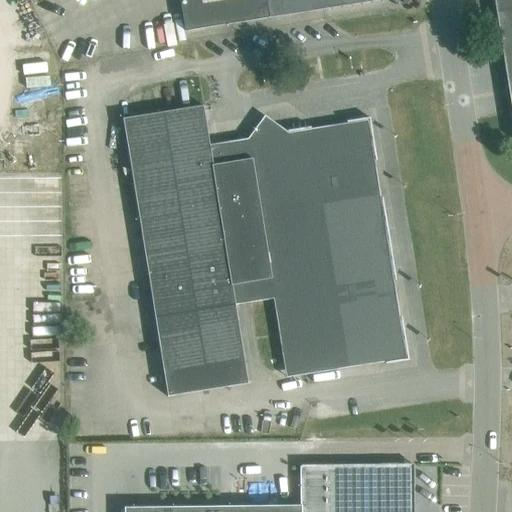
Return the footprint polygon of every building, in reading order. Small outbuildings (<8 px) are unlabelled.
[(179,0),(185,31),(380,0),(179,0)] [(511,0),(493,0),(511,114),(511,0)] [(367,121),(308,130),(288,133),(266,117),(265,117),(248,139),(209,145),(203,106),(122,118),(167,397),(248,384),(235,305),(273,299),(285,377),(405,358),(367,121)] [(63,223),(63,204),(37,204),(37,223),(63,223)] [(300,506),(125,508),(124,511),(413,511),(413,464),(300,466),(300,506)]
